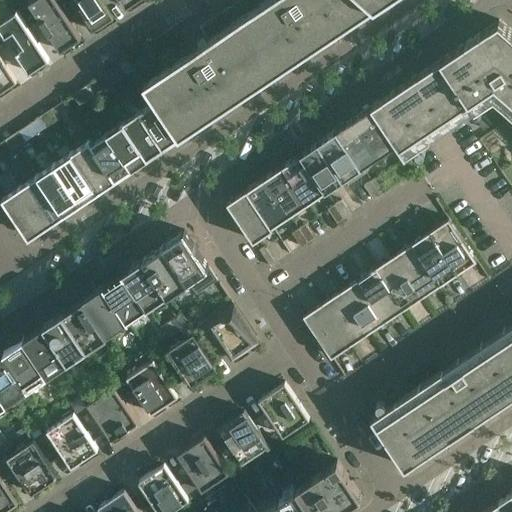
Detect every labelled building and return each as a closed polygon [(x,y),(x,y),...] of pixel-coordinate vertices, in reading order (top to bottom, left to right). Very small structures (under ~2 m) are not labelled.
[(81,38),(56,0),(32,0),(29,3),(61,51),(81,38)] [(113,16),(102,0),(73,0),(93,30),(113,16)] [(180,137),(384,0),(269,0),(207,42),(204,38),(197,43),(200,46),(144,83),(155,99),(180,137)] [(50,59),(17,10),(0,21),(0,27),(30,73),(50,59)] [(406,155),(494,95),(511,73),(511,29),(500,19),(372,104),(397,142),(406,155)] [(0,91),(17,80),(0,54),(0,91)] [(126,74),(119,63),(112,68),(119,79),(126,74)] [(119,79),(112,68),(104,73),(112,84),(119,79)] [(511,110),(511,73),(494,95),(511,110)] [(94,95),(87,85),(87,84),(80,89),(87,100),(94,95)] [(87,100),(80,89),(72,94),(80,105),(87,100)] [(180,137),(155,99),(139,110),(164,147),(180,137)] [(397,142),(372,104),(354,116),(379,154),(397,142)] [(61,117),(54,107),(54,106),(46,111),(54,122),(61,117)] [(492,123),(483,109),(475,115),(484,129),(492,123)] [(164,147),(139,110),(124,120),(148,157),(164,147)] [(54,122),(46,111),(39,116),(47,127),(54,122)] [(379,154),(354,116),(336,128),(362,166),(379,154)] [(148,157),(124,120),(108,131),(133,168),(148,157)] [(362,166),(336,128),(319,140),(344,178),(362,166)] [(27,140),(20,130),(19,129),(12,134),(19,145),(27,140)] [(133,168),(108,131),(92,141),(117,178),(133,168)] [(19,145),(12,134),(5,139),(12,150),(19,145)] [(117,178),(92,141),(91,138),(73,150),(100,190),(117,178)] [(344,178),(319,140),(301,152),(326,189),(344,178)] [(100,190),(73,150),(55,162),(82,202),(100,190)] [(326,189),(301,152),(283,164),(308,201),(326,189)] [(417,169),(408,155),(401,160),(410,174),(417,169)] [(82,202),(55,162),(38,174),(65,213),(82,202)] [(308,201),(283,164),(266,175),(290,213),(308,201)] [(65,213),(38,174),(20,185),(47,225),(65,213)] [(290,213),(266,175),(248,187),(261,207),(273,225),(290,213)] [(378,175),(371,180),(381,194),(387,189),(378,175)] [(381,194),(371,180),(365,184),(374,198),(381,194)] [(47,225),(20,185),(3,197),(29,237),(47,225)] [(261,207),(248,187),(228,201),(241,220),(261,207)] [(342,199),(335,204),(345,218),(351,213),(342,199)] [(345,218),(335,204),(329,208),(338,222),(345,218)] [(274,227),(273,225),(261,207),(241,220),(254,240),(274,227)] [(463,238),(449,217),(431,230),(445,251),(463,238)] [(307,223),(300,228),(309,241),(316,237),(307,223)] [(309,241),(300,228),(293,232),(302,246),(309,241)] [(209,266),(185,229),(164,244),(188,280),(209,266)] [(445,251),(431,230),(413,242),(427,263),(445,251)] [(477,259),(463,238),(445,251),(459,271),(477,259)] [(427,263),(413,242),(395,254),(409,275),(427,263)] [(188,280),(164,244),(144,257),(168,293),(188,280)] [(276,263),(265,246),(260,249),(272,266),(276,263)] [(459,271),(445,251),(427,263),(441,283),(459,271)] [(409,275),(395,254),(377,266),(391,287),(409,275)] [(168,293),(144,257),(124,270),(148,307),(168,293)] [(441,283),(427,263),(409,275),(423,295),(441,283)] [(391,287),(377,266),(359,278),(373,299),(391,287)] [(148,307),(124,270),(104,283),(128,320),(148,307)] [(423,295),(409,275),(391,287),(405,308),(423,295)] [(373,299),(359,278),(341,290),(355,311),(373,299)] [(128,320),(104,283),(84,297),(108,333),(128,320)] [(405,308),(391,287),(373,299),(387,320),(405,308)] [(355,311),(341,290),(323,302),(337,323),(355,311)] [(108,333),(84,297),(64,310),(88,347),(108,333)] [(387,320),(373,299),(355,311),(369,332),(387,320)] [(337,323),(323,302),(304,314),(318,335),(337,323)] [(259,341),(235,304),(208,322),(232,359),(259,341)] [(88,347),(64,310),(44,323),(69,360),(88,347)] [(369,332),(355,311),(337,323),(351,344),(369,332)] [(406,467),(511,395),(511,322),(372,416),(406,467)] [(69,360),(44,323),(24,337),(49,373),(69,360)] [(351,344),(337,323),(318,335),(332,356),(351,344)] [(218,368),(194,332),(167,350),(192,386),(218,368)] [(49,373),(24,337),(4,350),(29,387),(49,373)] [(29,387),(4,350),(0,352),(0,387),(9,400),(29,387)] [(179,395),(154,358),(127,376),(152,413),(179,395)] [(310,417),(286,381),(259,399),(283,435),(310,417)] [(139,422),(114,385),(87,403),(112,439),(139,422)] [(0,405),(9,400),(0,387),(0,405)] [(269,445),(245,408),(239,412),(240,414),(240,413),(241,415),(235,420),(234,418),(234,417),(233,416),(218,426),(243,463),(269,445)] [(99,448),(74,412),(48,429),(72,466),(99,448)] [(229,471),(205,435),(205,434),(203,435),(204,436),(195,441),(193,442),(189,446),(188,445),(187,446),(187,447),(178,452),(185,462),(184,462),(185,464),(186,463),(203,489),(229,471)] [(59,475),(34,438),(8,456),(32,493),(59,475)] [(337,511),(362,496),(338,459),(297,486),(314,511),(337,511)] [(168,511),(190,498),(165,461),(141,478),(140,478),(140,479),(140,480),(140,481),(160,511),(168,511)] [(0,511),(1,511),(19,501),(0,473),(0,511)] [(314,511),(297,486),(277,500),(285,511),(314,511)] [(102,511),(141,511),(125,488),(99,506),(102,511)] [(511,511),(511,491),(500,500),(507,511),(511,511)] [(285,511),(277,500),(258,511),(285,511)] [(507,511),(500,500),(481,511),(507,511)]
